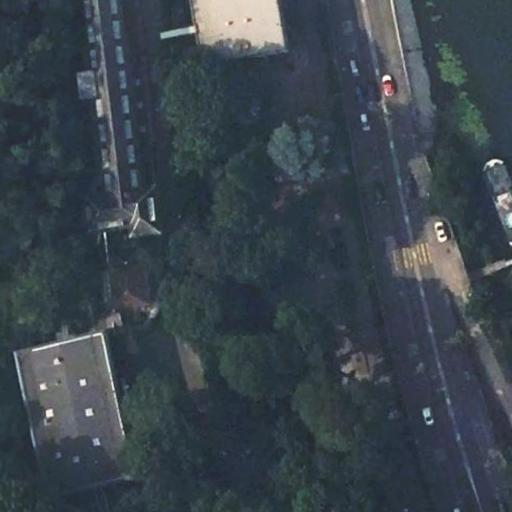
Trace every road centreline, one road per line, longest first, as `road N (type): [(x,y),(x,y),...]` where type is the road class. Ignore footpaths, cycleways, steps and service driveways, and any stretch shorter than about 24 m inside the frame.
road 1 (tertiary): [(360,0),(422,309),(483,511)]
road 2 (track): [(404,221),(442,235),(511,414)]
